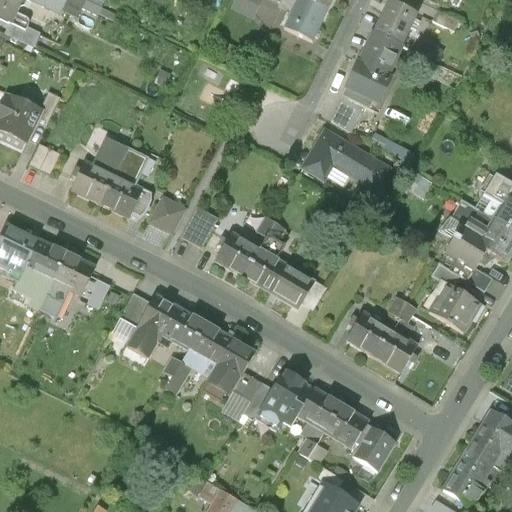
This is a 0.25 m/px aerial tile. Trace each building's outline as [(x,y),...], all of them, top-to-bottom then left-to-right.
[(0,0),(0,19),(9,24),(14,12),(20,0),(0,0)] [(25,0),(57,15),(60,10),(64,0),(25,0)] [(82,0),(64,0),(60,10),(77,19),(85,1),(82,0)] [(234,0),(230,9),(252,19),(260,0),(234,0)] [(327,11),(305,0),(295,0),(281,28),(311,43),(327,11)] [(305,0),(327,11),(332,0),(305,0)] [(387,0),(385,0),(370,30),(401,45),(416,14),(387,0)] [(85,7),(77,24),(89,30),(97,12),(85,7)] [(202,16),(189,10),(180,27),(193,34),(202,16)] [(459,22),(437,11),(431,23),(453,33),(459,22)] [(26,18),(14,12),(9,24),(24,31),(27,23),(26,18)] [(24,31),(9,24),(4,34),(34,49),(39,38),(24,31)] [(401,45),(370,30),(354,64),(385,78),(401,45)] [(237,48),(221,41),(215,55),(231,62),(237,48)] [(437,64),(443,52),(426,44),(420,56),(437,64)] [(385,78),(354,64),(338,98),(341,99),(362,109),(376,116),(392,82),(385,78)] [(170,75),(159,70),(153,83),(164,88),(170,75)] [(2,90),(0,94),(0,131),(25,143),(34,123),(41,108),(2,90)] [(41,108),(34,123),(45,128),(58,99),(48,94),(41,108)] [(362,109),(341,99),(329,123),(350,133),(362,109)] [(322,127),(298,167),(323,182),(332,168),(375,194),(391,169),(322,127)] [(68,190),(99,205),(126,149),(104,138),(91,166),(82,162),(68,190)] [(60,154),(38,144),(29,164),(51,174),(60,154)] [(126,149),(99,205),(127,218),(130,212),(139,217),(145,213),(150,202),(149,193),(134,186),(141,170),(154,176),(162,161),(149,155),(147,159),(126,149)] [(420,179),(411,194),(420,200),(430,185),(420,179)] [(477,208),(511,228),(511,190),(494,179),(477,208)] [(162,197),(147,224),(171,237),(186,210),(162,197)] [(511,252),(511,228),(477,208),(460,198),(449,215),(465,225),(457,239),(452,236),(451,238),(442,253),(471,271),(473,268),(477,262),(483,250),(496,258),(505,264),(511,252)] [(196,209),(180,239),(201,249),(216,219),(196,209)] [(242,278),(273,223),(252,211),(239,234),(230,229),(211,261),(242,278)] [(465,225),(449,215),(440,231),(451,238),(452,236),(457,239),(465,225)] [(273,223),(242,278),(298,310),(300,306),(313,283),(316,278),(274,254),(287,231),(273,223)] [(64,252),(5,224),(0,234),(0,278),(14,285),(12,291),(30,299),(27,305),(36,310),(64,252)] [(483,250),(477,262),(484,267),(496,258),(483,250)] [(95,266),(64,252),(36,310),(56,319),(69,292),(80,297),(95,266)] [(492,279),(473,268),(471,271),(442,253),(436,264),(458,277),(484,293),(492,279)] [(429,276),(437,282),(450,290),(458,277),(436,264),(429,276)] [(450,290),(437,282),(428,297),(434,301),(427,312),(463,333),(471,320),(477,323),(485,310),(450,290)] [(325,290),(313,283),(300,306),(312,313),(325,290)] [(135,327),(149,303),(133,293),(118,317),(135,327)] [(186,351),(202,320),(155,293),(149,303),(135,327),(125,344),(122,349),(146,362),(156,344),(167,350),(171,342),(186,351)] [(360,309),(341,340),(371,358),(401,312),(405,304),(394,298),(380,321),(360,309)] [(416,311),(405,304),(401,312),(412,319),(416,311)] [(412,319),(401,312),(371,358),(398,375),(418,345),(402,335),(412,319)] [(86,320),(75,315),(66,336),(77,340),(86,320)] [(135,327),(118,317),(108,335),(125,344),(135,327)] [(202,320),(186,351),(208,362),(214,366),(231,336),(202,320)] [(231,336),(214,366),(204,383),(229,397),(232,392),(242,373),(255,350),(231,336)] [(208,362),(186,351),(179,364),(190,370),(201,376),(208,362)] [(179,364),(169,358),(161,372),(171,378),(179,364)] [(179,364),(171,378),(163,391),(174,397),(190,370),(179,364)] [(261,383),(242,373),(232,392),(249,403),(261,383)] [(293,410),(306,389),(284,375),(258,416),(286,433),(298,413),(293,410)] [(342,404),(315,388),(297,417),(306,423),(323,434),(342,404)] [(249,403),(232,392),(229,397),(220,412),(237,423),(249,403)] [(342,404),(323,434),(350,450),(368,421),(342,404)] [(464,450),(491,466),(500,451),(511,457),(511,424),(488,410),(464,450)] [(317,446),(323,434),(306,423),(299,434),(305,438),(317,446)] [(397,446),(373,430),(353,462),(377,478),(397,446)] [(308,460),(317,446),(305,438),(296,453),(308,460)] [(327,452),(317,446),(308,460),(318,466),(327,452)] [(491,466),(464,450),(440,491),(474,510),(490,483),(483,479),(491,466)] [(315,479),(321,483),(336,492),(342,481),(321,468),(315,479)] [(94,478),(90,475),(86,482),(90,484),(94,478)] [(191,476),(182,489),(195,496),(203,483),(191,476)] [(336,492),(321,483),(302,511),(354,511),(359,506),(336,492)] [(230,511),(254,511),(237,502),(230,511)]
